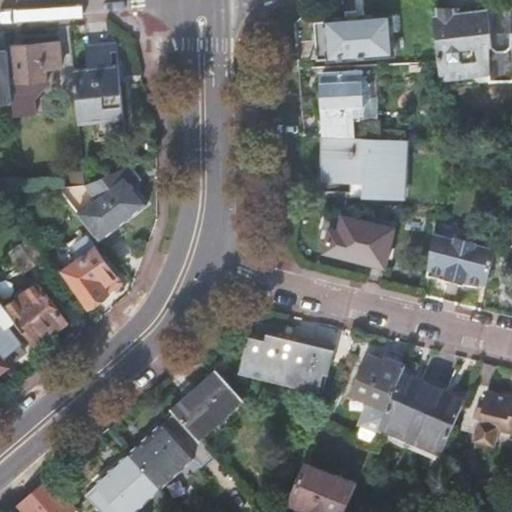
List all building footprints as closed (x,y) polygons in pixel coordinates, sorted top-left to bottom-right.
[(437,13),(433,14),(438,62),(439,74),(468,71),(479,81),(502,79),(501,50),(497,50),(492,45),(489,13),(488,8),(461,11),(437,13)] [(389,15),(314,22),(317,60),(392,53),(389,15)] [(12,99),(14,116),(30,115),(27,81),(47,78),(46,68),(61,66),(59,42),(13,46),(16,79),(10,80),(12,99)] [(0,51),(0,100),(12,99),(10,80),(7,51),(0,51)] [(74,72),(79,124),(97,122),(97,117),(124,114),(121,85),(116,86),(114,68),(113,68),(111,52),(86,55),(88,71),(74,72)] [(326,136),(364,138),(362,100),(368,100),(367,84),(361,84),(361,72),(324,74),(326,136)] [(403,198),(406,140),(364,138),(326,136),(325,136),(323,179),(351,180),(350,194),(403,198)] [(75,209),(100,242),(147,206),(132,187),(121,173),(75,209)] [(0,179),(0,192),(1,193),(22,191),(20,177),(0,179)] [(330,228),(325,251),(385,265),(394,228),(343,216),(340,231),(330,228)] [(26,272),(47,257),(33,237),(11,252),(26,272)] [(446,276),(486,286),(496,250),(456,240),(446,276)] [(105,286),(108,290),(121,280),(118,275),(105,286)] [(7,308),(36,346),(67,322),(38,283),(7,308)] [(0,373),(15,362),(9,353),(20,345),(1,320),(0,320),(0,373)] [(251,332),(244,364),(283,374),(281,381),(289,383),(289,382),(318,388),(322,371),(328,372),(334,345),(293,335),(293,336),(270,331),(268,336),(251,332)] [(370,417),(382,422),(405,368),(405,366),(384,357),(383,360),(368,354),(351,394),(375,404),(370,417)] [(405,368),(382,422),(414,435),(434,384),(421,379),(415,377),(413,371),(405,368)] [(176,414),(202,443),(247,402),(218,370),(172,410),(176,414)] [(414,435),(445,447),(468,392),(460,389),(455,392),(449,390),(434,384),(414,435)] [(498,432),(511,435),(511,396),(501,394),(486,392),(483,407),(481,420),(477,439),(496,443),(498,432)] [(130,456),(162,490),(196,459),(205,468),(216,458),(202,443),(176,414),(130,456)] [(382,422),(379,431),(410,443),(414,435),(382,422)] [(87,496),(101,511),(137,511),(162,490),(130,456),(87,496)] [(328,511),(331,508),(340,511),(345,511),(356,484),(306,464),(290,502),(314,511),(328,511)] [(77,509),(51,480),(21,506),(26,511),(78,511),(76,509),(77,509)]
